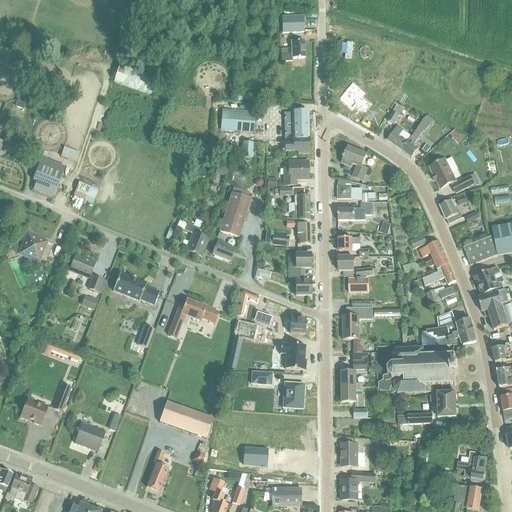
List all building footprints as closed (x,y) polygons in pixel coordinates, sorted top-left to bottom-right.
[(304,33),(303,17),(281,18),(282,34),(304,33)] [(286,55),(281,56),(281,62),(292,61),(292,59),(305,59),(304,42),(291,42),(291,43),(291,49),(288,49),(289,55),(286,55)] [(121,61),(113,82),(152,95),(159,75),(121,61)] [(353,84),(340,99),(352,109),(356,105),(365,113),(372,105),(362,97),(365,94),(353,84)] [(393,113),(388,121),(394,125),(399,117),(399,116),(404,109),(402,108),(397,106),(393,113)] [(223,109),(221,130),(252,133),(253,112),(223,109)] [(292,141),(281,142),(281,153),(298,153),(298,155),(308,155),(308,153),(308,152),(308,141),(308,112),(291,113),(291,119),(292,137),(292,140),(292,141)] [(414,135),(407,143),(401,151),(411,159),(419,150),(414,145),(423,132),(424,133),(431,124),(424,119),(413,135),(414,135)] [(397,127),(387,141),(395,146),(401,151),(407,143),(399,138),(404,131),(397,127)] [(243,142),(242,157),(253,158),(254,143),(243,142)] [(67,147),(63,156),(76,162),(80,152),(67,147)] [(362,168),(367,156),(348,148),(341,164),(351,168),(353,165),(357,167),(353,178),(363,182),(368,170),(362,168)] [(65,168),(41,159),(33,181),(34,182),(33,186),(35,187),(33,190),(53,198),(65,168)] [(445,160),(429,168),(440,191),(451,185),(456,194),(474,185),(470,177),(457,184),(452,174),(458,171),(452,159),(446,162),(445,160)] [(288,169),(283,169),(283,180),(283,187),(295,187),(295,180),(308,180),(308,162),(288,162),(288,169)] [(229,169),(217,166),(215,174),(227,177),(229,169)] [(392,168),(389,173),(397,178),(400,174),(392,168)] [(81,182),(75,196),(96,204),(101,189),(81,182)] [(508,185),(490,188),(491,195),(509,193),(508,185)] [(234,186),(219,232),(240,239),(252,199),(249,197),(250,192),(234,186)] [(337,188),(338,201),(350,201),(350,202),(362,202),(362,189),(351,190),(351,188),(337,188)] [(494,197),(495,205),(511,204),(510,195),(494,197)] [(291,213),(291,220),(299,221),(309,221),(308,196),(293,197),(293,213),(291,213)] [(459,206),(467,203),(465,197),(456,199),(459,206)] [(451,201),(439,206),(445,221),(447,220),(449,225),(462,219),(459,212),(457,213),(451,201)] [(338,222),(354,222),(365,222),(365,217),(374,217),(374,204),(361,204),(361,210),(338,210),(338,222)] [(465,217),(468,224),(480,218),(477,212),(465,217)] [(185,251),(200,257),(207,240),(198,236),(200,230),(186,224),(183,231),(192,235),(185,251)] [(380,234),(387,235),(390,225),(382,224),(380,234)] [(511,224),(492,229),(494,236),(463,249),(470,267),(498,256),(511,253),(511,224)] [(309,245),(309,225),(296,225),(296,240),(298,240),(299,245),(309,245)] [(287,247),(288,238),(274,236),(274,232),(267,231),(265,244),(287,247)] [(213,248),(211,255),(229,263),(234,250),(226,247),(227,245),(222,243),(224,236),(217,233),(211,248),(213,248)] [(46,243),(27,236),(25,242),(25,241),(23,242),(22,245),(23,247),(20,254),(39,262),(42,254),(44,254),(45,250),(44,249),(46,243)] [(423,236),(410,241),(413,250),(427,244),(423,236)] [(360,239),(338,239),(338,252),(352,252),(352,246),(360,246),(360,239)] [(438,242),(419,252),(422,259),(430,255),(433,261),(428,264),(430,268),(435,266),(438,273),(442,271),(441,269),(448,265),(449,265),(445,256),(438,242)] [(53,244),(48,256),(59,260),(64,248),(53,244)] [(288,276),(307,275),(306,269),(310,269),(310,254),(295,255),(295,265),(288,266),(288,276)] [(89,279),(95,264),(75,256),(69,271),(89,279)] [(354,272),(354,258),(339,258),(339,273),(354,272)] [(417,270),(415,264),(403,267),(405,274),(417,270)] [(438,273),(423,280),(425,287),(445,279),(449,286),(456,282),(448,265),(441,269),(442,271),(438,273)] [(373,269),(355,270),(355,278),(373,276),(373,270),(373,269)] [(492,270),(474,278),(482,297),(503,288),(501,283),(504,282),(499,269),(492,270)] [(269,279),(271,273),(257,270),(255,278),(262,280),(262,278),(269,279)] [(146,285),(120,274),(113,292),(139,302),(140,301),(154,307),(160,293),(145,288),(146,285)] [(307,281),(307,275),(288,276),(288,286),(296,286),(296,297),(310,297),(310,281),(307,281)] [(94,276),(89,289),(98,293),(103,280),(94,276)] [(367,279),(349,279),(349,294),(368,294),(367,279)] [(445,291),(439,294),(441,300),(454,295),(451,289),(445,291)] [(511,307),(511,304),(507,305),(507,303),(508,303),(504,291),(478,299),(482,313),(484,313),(485,318),(490,317),(494,331),(509,327),(507,323),(511,321),(511,307)] [(239,309),(238,316),(243,317),(246,301),(249,300),(257,303),(259,299),(243,293),(241,301),(239,309)] [(435,295),(434,293),(426,296),(430,307),(436,305),(438,305),(438,304),(435,295)] [(90,298),(86,308),(94,311),(98,301),(90,298)] [(206,308),(186,300),(183,308),(179,306),(168,336),(176,339),(185,316),(201,322),(202,317),(209,320),(209,322),(215,324),(219,313),(206,308)] [(359,341),(359,321),(373,321),(373,309),(347,309),(347,317),(343,317),(343,341),(359,341)] [(401,311),(375,311),(375,317),(393,317),(393,319),(401,319),(401,317),(401,311)] [(257,313),(254,321),(269,326),(271,317),(257,313)] [(291,317),(289,334),(304,335),(305,321),(300,321),(300,315),(291,315),(291,317)] [(427,333),(422,333),(422,346),(437,346),(454,346),(463,346),(476,343),(472,326),(470,320),(469,320),(464,321),(447,328),(426,331),(427,333)] [(238,321),(234,337),(242,339),(254,341),(257,326),(238,321)] [(276,331),(283,334),(286,328),(279,325),(276,331)] [(139,339),(137,345),(148,349),(150,343),(155,330),(144,326),(139,339)] [(281,344),(280,354),(286,354),(285,369),(305,371),(306,360),(304,360),(305,346),(281,344)] [(53,346),(51,353),(67,359),(70,353),(53,346)] [(511,351),(509,353),(508,346),(492,350),(495,363),(511,359),(511,351)] [(441,394),(451,394),(451,392),(452,390),(452,387),(451,386),(451,385),(454,385),(454,386),(455,386),(455,385),(456,385),(456,384),(455,384),(455,376),(456,376),(456,375),(457,375),(457,374),(459,374),(458,372),(457,372),(457,367),(458,367),(458,366),(457,366),(457,365),(456,365),(456,364),(454,364),(454,357),(455,357),(455,355),(454,355),(454,354),(453,354),(453,355),(449,355),(449,354),(448,354),(448,355),(441,356),(440,355),(439,355),(439,356),(432,356),(432,355),(430,355),(430,356),(430,353),(427,354),(423,348),(421,350),(413,350),(413,349),(412,349),(412,350),(404,350),(404,349),(403,349),(403,350),(397,350),(396,350),(395,351),(396,351),(395,353),(387,353),(387,369),(386,370),(388,371),(388,375),(386,376),(387,376),(384,377),(384,382),(379,384),(379,390),(384,392),(390,391),(392,394),(396,392),(397,393),(397,394),(398,395),(399,394),(405,394),(405,395),(406,395),(406,394),(414,393),(414,394),(415,394),(415,393),(423,393),(424,394),(425,393),(432,393),(432,386),(441,385),(441,394)] [(232,349),(227,368),(236,369),(240,351),(232,349)] [(353,370),(367,370),(367,354),(353,354),(353,370)] [(241,362),(241,370),(262,371),(263,363),(241,362)] [(511,368),(496,372),(500,389),(511,386),(511,368)] [(251,384),(251,385),(271,386),(272,380),(272,374),(261,374),(252,373),(252,374),(253,374),(254,374),(254,379),(253,384),(251,384)] [(356,373),(341,373),(341,388),(356,388),(363,388),(363,384),(356,384),(356,373)] [(302,410),(304,385),(284,384),(282,409),(302,410)] [(219,387),(212,385),(207,400),(214,403),(219,387)] [(61,413),(71,388),(65,386),(61,397),(59,396),(53,410),(61,413)] [(356,388),(341,388),(341,403),(356,403),(356,392),(363,392),(363,388),(356,388)] [(511,389),(501,391),(502,398),(501,398),(503,412),(511,410),(511,389)] [(455,394),(451,394),(441,394),(437,394),(437,395),(433,396),(430,398),(431,403),(433,404),(433,408),(431,408),(431,415),(408,416),(408,425),(432,424),(431,419),(456,419),(455,394)] [(255,398),(255,411),(280,412),(280,399),(255,398)] [(40,407),(27,401),(20,419),(29,422),(30,421),(34,422),(34,424),(40,427),(48,407),(41,405),(40,407)] [(165,402),(158,423),(205,439),(212,419),(165,402)] [(367,419),(367,411),(353,411),(353,419),(367,419)] [(89,425),(81,422),(78,430),(80,431),(75,444),(91,450),(92,447),(99,449),(105,433),(89,427),(89,425)] [(112,423),(110,430),(115,432),(118,425),(112,423)] [(376,450),(376,443),(369,442),(369,441),(354,440),(354,446),(341,445),(340,468),(358,469),(358,455),(362,455),(362,449),(376,450)] [(243,449),(242,465),(267,467),(268,450),(243,449)] [(146,488),(159,493),(167,469),(159,466),(164,453),(157,451),(152,464),(154,464),(146,488)] [(195,455),(193,460),(196,464),(202,463),(203,458),(200,454),(195,455)] [(487,461),(475,459),(473,466),(458,464),(457,470),(465,472),(464,479),(471,480),(470,483),(483,485),(487,461)] [(304,480),(306,462),(282,460),(281,478),(304,480)] [(1,471),(0,474),(0,491),(5,493),(7,488),(12,475),(1,471)] [(450,484),(451,474),(435,472),(433,481),(450,484)] [(242,474),(237,488),(238,489),(243,490),(244,487),(242,487),(246,475),(242,474)] [(376,475),(351,474),(351,481),(341,481),(341,501),(357,501),(357,483),(376,484),(376,475)] [(15,498),(32,504),(38,488),(30,485),(31,482),(16,477),(10,494),(7,494),(5,499),(13,502),(15,498)] [(212,511),(224,511),(227,506),(221,504),(224,495),(220,494),(224,484),(213,480),(209,490),(215,492),(212,501),(214,502),(211,509),(213,510),(212,511)] [(455,493),(453,504),(452,504),(450,511),(458,511),(460,508),(467,510),(466,511),(478,511),(482,490),(453,485),(452,492),(455,493)] [(239,506),(244,491),(243,490),(238,489),(232,504),(239,506)] [(301,507),(301,489),(271,489),(271,507),(301,507)]
